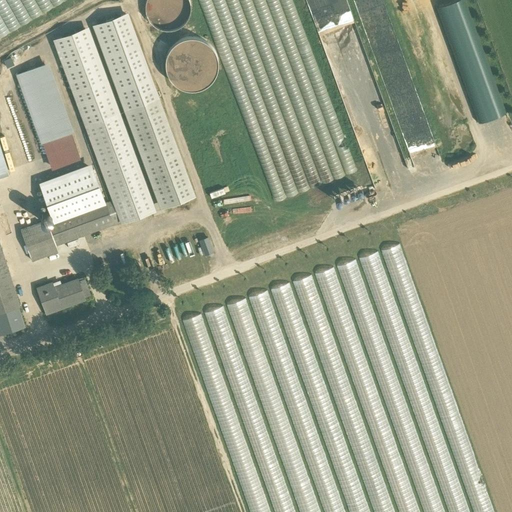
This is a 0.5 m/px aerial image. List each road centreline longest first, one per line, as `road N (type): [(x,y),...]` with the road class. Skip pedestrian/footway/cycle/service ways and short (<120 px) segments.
road 1 (track): [(511,177),(169,301)]
road 2 (track): [(169,301),(242,511)]
